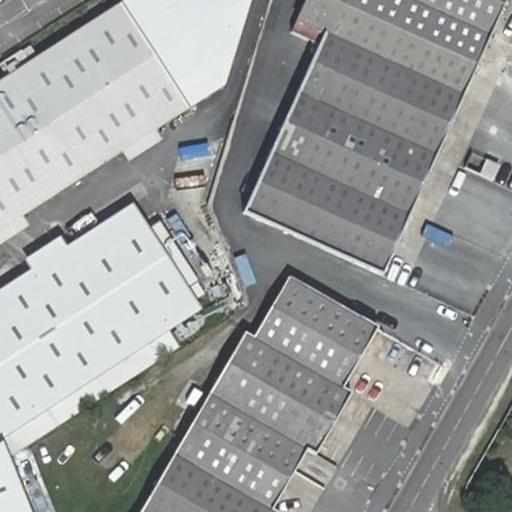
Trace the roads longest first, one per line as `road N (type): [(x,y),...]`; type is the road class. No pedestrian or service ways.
road 1 (unknown): [(0,262),(236,101),(271,0)]
road 2 (residential): [(406,511),(511,325)]
